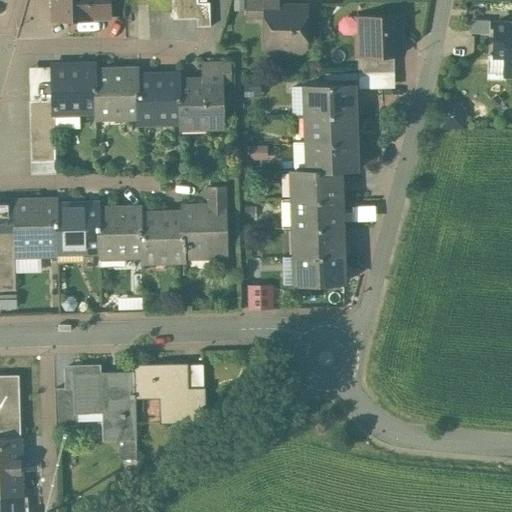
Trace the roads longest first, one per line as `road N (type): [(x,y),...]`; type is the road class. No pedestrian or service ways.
road 1 (residential): [(443,0),(363,320),(339,343)]
road 2 (residential): [(0,336),(240,328),(289,332),(308,346)]
road 3 (residential): [(310,371),(130,511)]
road 4 (residential): [(210,47),(5,48)]
road 5 (residential): [(511,442),(484,447),(397,435),(365,414),(337,374)]
road 6 (residential): [(179,187),(0,184)]
